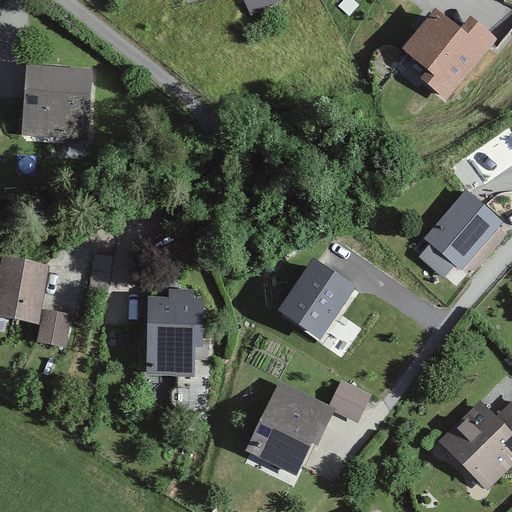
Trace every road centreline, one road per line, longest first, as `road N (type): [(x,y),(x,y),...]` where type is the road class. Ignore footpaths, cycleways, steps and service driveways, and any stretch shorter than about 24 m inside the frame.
road 1 (unknown): [(61,0),(179,89),(219,140),(218,165),(203,185),(123,261)]
road 2 (residential): [(511,247),(340,464)]
